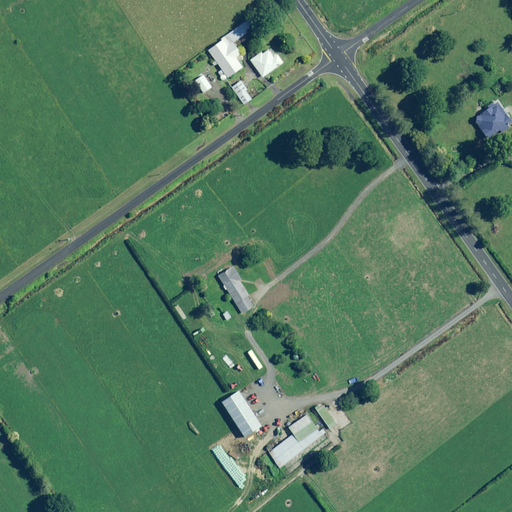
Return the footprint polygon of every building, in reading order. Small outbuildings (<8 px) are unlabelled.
[(222,70),(228,78),(242,67),(235,58),(240,54),(233,43),(249,31),(246,28),(243,23),(222,39),(223,40),(208,51),(222,70)] [(273,57),(267,48),(250,60),(262,77),(283,63),(277,54),(273,57)] [(228,78),(222,70),(217,73),(223,81),(228,78)] [(211,87),(203,75),(195,81),(203,93),(211,87)] [(247,89),(241,81),(231,87),(243,105),(251,99),(245,90),(247,89)] [(473,118),(484,138),(508,123),(511,122),(506,114),(498,100),(484,109),(486,111),(473,118)] [(233,267),(224,273),(222,269),(216,272),(219,276),(218,276),(224,285),(222,286),(225,290),(226,289),(242,314),(253,307),(246,296),(249,295),(239,280),(241,279),(233,267)] [(209,287),(204,281),(197,287),(201,293),(209,287)] [(231,317),(226,311),(222,314),(226,320),(231,317)] [(317,380),(320,384),(328,378),(320,366),(296,383),(291,386),(297,395),(302,391),(317,380)] [(282,379),(287,385),(291,382),(287,376),(282,379)] [(336,424),(321,404),(315,409),(329,429),(336,424)] [(272,451),(271,456),(280,468),(325,433),(322,429),(319,431),(318,431),(306,414),(288,428),(293,434),(272,451)]
